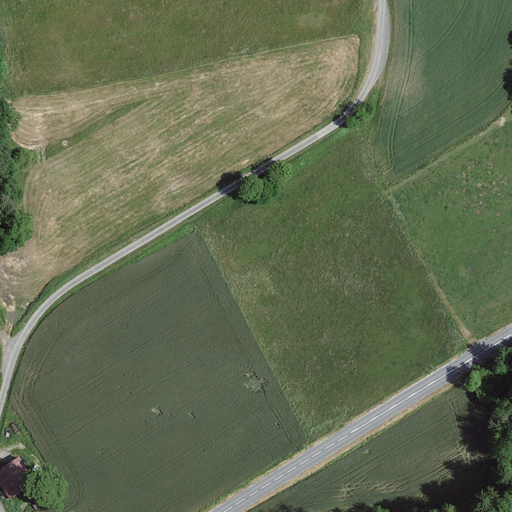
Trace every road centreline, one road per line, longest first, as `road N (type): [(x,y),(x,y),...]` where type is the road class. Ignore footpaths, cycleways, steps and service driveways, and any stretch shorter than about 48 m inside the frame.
road 1 (track): [(0,402),(18,343),(42,306),(354,108),(375,71),(383,0)]
road 2 (tertiary): [(225,511),(511,335)]
